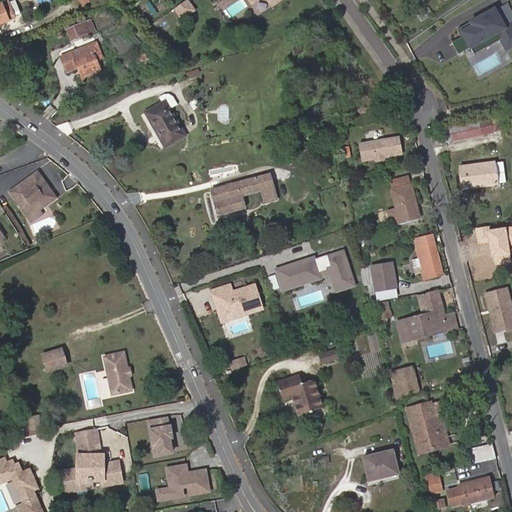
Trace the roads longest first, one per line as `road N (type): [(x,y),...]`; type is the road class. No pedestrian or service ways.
road 1 (residential): [(511,481),(416,104),(344,0)]
road 2 (tertiary): [(0,106),(87,176),(127,229),(255,511)]
